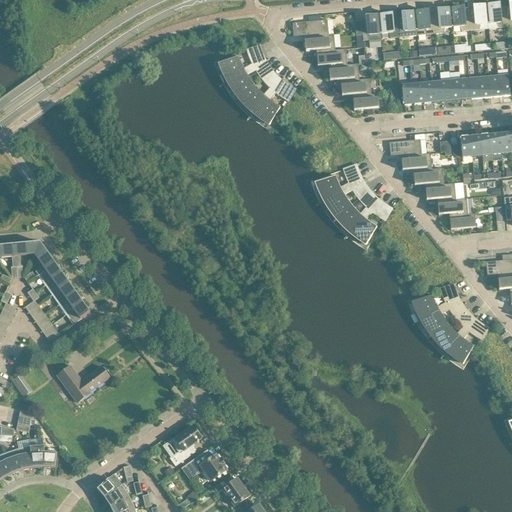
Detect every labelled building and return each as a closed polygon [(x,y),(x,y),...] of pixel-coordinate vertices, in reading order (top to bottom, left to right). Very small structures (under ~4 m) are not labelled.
[(486,6),(488,24),(489,30),(507,28),(505,8),(499,8),(498,5),(486,6)] [(489,30),(488,24),(486,6),(475,7),(475,10),(469,11),(471,31),(489,30)] [(462,32),(471,31),(469,11),(463,12),(463,9),(451,10),(452,28),(460,27),(462,32)] [(439,14),(433,14),(435,35),(444,34),(445,28),(452,28),(451,10),(439,11),(439,14)] [(427,12),(415,13),(417,36),(435,35),(433,14),(427,15),(427,12)] [(403,17),(397,18),(399,38),(408,37),(417,36),(415,13),(403,14),(403,17)] [(390,39),(399,38),(397,18),(391,18),(391,15),(379,16),(381,34),(388,34),(390,39)] [(361,22),(362,36),(363,41),(370,41),(370,43),(381,42),(381,34),(379,16),(367,18),(367,21),(361,21),(361,22)] [(304,36),(305,42),(320,40),(320,36),(334,35),(329,35),(328,21),(320,21),(314,22),(292,24),(294,37),(294,36),(304,36)] [(316,51),(317,57),(333,55),(332,51),(346,50),(335,51),(334,35),(320,36),(320,40),(305,42),(306,52),(306,51),(316,51)] [(251,64),(244,69),(242,66),(241,63),(240,60),(239,57),(220,64),(228,82),(223,84),(219,87),(269,59),(266,61),(264,57),(262,53),(261,52),(261,50),(260,48),(260,46),(259,46),(259,47),(246,51),(247,55),(248,58),(250,61),(251,64)] [(436,48),(437,56),(451,54),(450,47),(436,48)] [(328,65),(329,72),(345,70),(344,66),(358,65),(347,66),(346,50),(332,51),(333,55),(317,57),(318,67),(318,66),(328,65)] [(238,97),(239,99),(255,86),(251,81),(248,76),(256,72),(258,76),(262,81),(273,72),(271,69),(269,67),(268,64),(266,62),(270,60),(269,59),(219,87),(220,87),(224,85),(228,83),(231,87),(233,91),(236,95),(238,97)] [(340,80),(341,87),(357,85),(356,81),(370,80),(359,81),(358,65),(344,66),(345,70),(329,72),(330,82),(331,82),(330,81),(340,80)] [(259,91),(255,86),(239,99),(242,103),(243,104),(244,104),(246,106),(249,110),(253,113),(249,117),(246,120),(247,121),(284,78),(284,77),(281,80),(279,78),(277,76),(275,74),(273,72),(262,81),(265,85),(269,88),(263,95),(259,91)] [(498,76),(500,97),(510,96),(508,75),(498,76)] [(491,98),(500,97),(498,76),(489,77),(491,98)] [(491,98),(489,77),(479,78),(481,99),(491,98)] [(285,78),(284,78),(247,121),(250,118),(254,114),(270,125),(280,108),(277,106),(275,105),(270,101),(275,94),(278,96),(281,98),(284,100),(287,102),(294,91),(295,91),(295,90),(292,88),(288,86),(285,83),(282,81),(285,78)] [(471,100),(481,99),(479,78),(469,79),(471,100)] [(471,100),(469,79),(460,80),(462,100),(471,100)] [(353,95),(353,102),(365,100),(364,97),(378,95),(371,96),(370,80),(356,81),(357,85),(341,87),(342,97),(343,97),(343,96),(353,95)] [(452,101),(462,100),(460,80),(450,81),(452,101)] [(452,101),(450,81),(441,82),(442,102),(452,101)] [(433,103),(442,102),(441,82),(431,83),(433,103)] [(414,105),(423,104),(421,83),(412,84),(414,105)] [(431,103),(433,103),(431,83),(421,83),(423,104),(431,103)] [(414,105),(412,84),(401,85),(403,98),(402,99),(403,105),(403,106),(404,106),(414,105)] [(365,100),(353,102),(354,112),(355,112),(355,111),(367,110),(373,109),(379,109),(378,95),(364,97),(365,100)] [(501,155),(511,154),(509,133),(499,134),(500,134),(499,134),(501,155)] [(501,155),(499,134),(490,135),(492,156),(492,162),(502,161),(501,155)] [(480,135),(470,136),(472,157),(482,157),(480,135)] [(482,157),(492,156),(490,135),(487,135),(480,135),(482,157)] [(462,158),(472,157),(470,136),(461,137),(461,138),(460,138),(460,139),(460,145),(461,145),(462,158)] [(415,156),(430,155),(430,154),(422,155),(420,140),(389,143),(390,157),(391,157),(391,156),(401,155),(402,161),(415,160),(415,156)] [(444,143),(440,143),(441,154),(445,153),(445,157),(451,156),(450,142),(444,143)] [(432,170),(430,155),(415,156),(415,160),(402,161),(403,172),(403,171),(413,170),(414,176),(427,175),(427,171),(442,170),(442,169),(432,170)] [(348,184),(340,188),(339,185),(338,182),(337,179),(336,177),(317,183),(325,201),(320,204),(316,206),(366,179),(366,178),(362,180),(361,177),(359,173),(358,169),(356,165),(356,166),(343,171),(344,174),(345,177),(347,181),(348,184)] [(439,186),(455,184),(444,185),(442,170),(427,171),(427,175),(414,176),(415,187),(415,186),(425,185),(426,191),(439,190),(439,186)] [(336,218),(338,216),(352,206),(350,204),(348,201),(346,197),(345,196),(352,191),(355,196),(359,200),(370,191),(367,188),(366,186),(364,183),(363,181),(366,179),(316,206),(316,207),(320,205),(325,202),(327,204),(328,207),(329,209),(331,212),(333,214),(336,218)] [(456,200),(455,184),(439,186),(439,190),(426,191),(427,202),(427,201),(437,200),(438,206),(451,205),(451,201),(467,199),(456,200)] [(370,191),(359,200),(362,204),(366,208),(360,214),(356,210),(352,206),(338,216),(336,218),(339,222),(342,226),(346,229),(350,232),(346,236),(343,240),(344,240),(381,197),(378,200),(376,198),(374,196),(372,193),(370,191)] [(366,220),(370,216),(372,214),(376,216),(380,219),(384,221),(387,216),(390,212),(391,210),(392,210),(392,209),(389,207),(385,205),(382,203),(379,200),(381,197),(344,240),(350,233),(358,238),(367,244),(377,227),(374,226),(371,224),(369,222),(366,220)] [(463,220),(463,216),(475,215),(475,214),(468,215),(467,199),(451,201),(451,205),(438,206),(439,216),(449,215),(449,216),(450,221),(463,220)] [(476,228),(475,216),(475,215),(463,216),(463,220),(450,221),(451,231),(451,230),(476,228)] [(20,245),(15,245),(17,268),(23,267),(21,267),(20,257),(34,255),(35,255),(40,243),(34,243),(29,244),(27,244),(20,245)] [(40,243),(35,255),(43,267),(35,272),(38,276),(39,276),(46,271),(46,270),(55,263),(52,259),(48,253),(47,252),(44,248),(40,243)] [(0,246),(0,258),(12,257),(13,268),(11,268),(17,268),(15,245),(10,245),(3,246),(1,246),(0,246)] [(498,274),(498,281),(511,279),(511,276),(511,275),(511,260),(486,263),(487,276),(488,276),(488,275),(498,274)] [(46,271),(39,276),(46,285),(53,281),(53,280),(62,273),(61,272),(57,266),(55,263),(46,270),(46,271)] [(29,282),(36,277),(34,272),(26,277),(29,282)] [(53,281),(46,285),(53,295),(60,290),(69,283),(68,282),(64,276),(62,273),(53,280),(53,281)] [(10,285),(12,278),(3,275),(1,281),(10,285)] [(511,275),(511,276),(511,279),(498,281),(499,291),(500,291),(500,290),(510,289),(510,296),(511,295),(511,275)] [(60,290),(53,295),(60,305),(67,300),(67,299),(76,293),(75,292),(71,286),(69,283),(60,290)] [(413,325),(413,326),(463,298),(459,300),(457,296),(456,292),(454,289),(454,287),(453,285),(452,285),(440,290),(441,293),(442,297),(443,300),(445,303),(437,307),(436,305),(435,302),(433,299),(432,296),(414,302),(417,311),(422,320),(417,323),(413,325)] [(36,294),(33,290),(27,293),(31,298),(36,294)] [(67,299),(67,300),(60,305),(67,315),(74,310),(74,309),(83,303),(82,301),(78,296),(76,293),(67,299)] [(34,302),(39,298),(36,294),(31,298),(34,302)] [(463,298),(413,326),(417,324),(422,321),(424,326),(425,327),(426,328),(427,330),(430,334),(433,338),(448,325),(445,320),(441,315),(449,311),(452,315),(455,319),(466,310),(465,308),(463,306),(461,303),(460,300),(463,298)] [(74,309),(74,310),(67,315),(74,325),(75,325),(82,320),(82,319),(81,319),(90,313),(90,312),(89,311),(85,305),(83,303),(74,309)] [(440,359),(440,360),(478,316),(477,316),(475,319),(473,318),(470,315),(469,314),(466,310),(455,319),(459,323),(462,327),(457,334),(452,330),(448,325),(433,338),(435,340),(437,343),(439,345),(442,347),(444,350),(447,352),(443,356),(440,359)] [(37,322),(43,318),(40,314),(34,318),(37,322)] [(478,317),(478,316),(440,360),(441,360),(444,356),(447,352),(463,364),(474,347),(471,345),(468,343),(466,342),(463,340),(469,333),(472,335),(475,337),(478,339),(481,341),(487,331),(488,329),(488,330),(489,329),(485,327),(482,325),(479,322),(475,320),(478,317)] [(44,332),(50,328),(50,327),(47,323),(40,327),(43,332),(44,332)] [(51,342),(57,338),(57,337),(54,333),(47,337),(51,342)] [(70,367),(57,376),(67,389),(70,387),(75,393),(71,395),(77,403),(90,394),(90,393),(109,378),(102,367),(82,382),(70,367)] [(29,393),(18,377),(12,382),(23,397),(29,393)] [(20,411),(19,418),(32,420),(33,413),(20,411)] [(30,427),(32,420),(19,418),(18,424),(30,427)] [(18,424),(17,430),(16,431),(29,433),(30,427),(18,424)] [(14,437),(14,430),(5,428),(0,426),(0,427),(1,428),(1,435),(0,436),(14,437)] [(175,440),(166,446),(174,456),(170,459),(175,467),(196,453),(191,447),(201,439),(199,437),(200,434),(197,430),(194,430),(192,427),(187,431),(185,430),(181,434),(180,435),(180,436),(175,439),(175,440)] [(44,446),(33,447),(30,447),(33,469),(41,468),(44,468),(44,452),(44,446)] [(20,449),(17,450),(23,471),(24,471),(30,469),(33,469),(30,447),(20,449)] [(44,452),(44,468),(45,468),(52,469),(55,469),(57,453),(56,453),(56,451),(54,449),(50,449),(47,450),(47,452),(44,452)] [(23,471),(17,450),(4,454),(12,474),(13,474),(20,472),(23,471)] [(208,450),(188,465),(189,465),(193,471),(193,472),(196,476),(204,473),(211,482),(227,471),(224,466),(225,465),(224,463),(222,461),(221,459),(220,460),(216,455),(212,458),(207,451),(208,451),(208,450)] [(4,454),(0,456),(0,474),(3,479),(12,474),(4,454)] [(127,483),(133,482),(130,466),(129,466),(129,467),(124,468),(124,467),(123,468),(123,469),(124,468),(127,483)] [(170,469),(165,473),(168,477),(173,473),(170,469)] [(98,491),(104,498),(122,485),(113,475),(109,478),(97,490),(98,491)] [(224,481),(219,485),(223,491),(235,507),(249,497),(245,491),(246,490),(242,485),(241,485),(237,479),(227,486),(224,481)] [(136,496),(142,494),(139,480),(138,480),(139,482),(134,484),(133,484),(136,496)] [(109,505),(110,507),(129,497),(122,485),(104,498),(105,499),(109,505)] [(195,492),(188,498),(191,503),(199,498),(195,492)] [(145,508),(151,507),(148,493),(147,493),(148,495),(143,496),(142,496),(145,508)] [(111,508),(112,511),(128,511),(135,509),(129,497),(110,507),(111,508)] [(187,499),(176,507),(179,511),(191,504),(187,499)] [(251,503),(238,511),(263,511),(264,511),(264,510),(261,506),(260,506),(259,505),(255,508),(251,503)]
